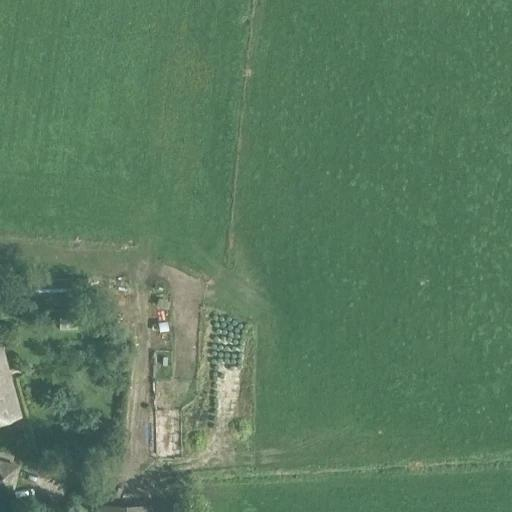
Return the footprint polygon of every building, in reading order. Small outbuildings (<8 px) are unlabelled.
[(87,299),(87,278),(27,278),(27,300),(87,299)] [(0,346),(0,420),(19,415),(0,346)] [(145,412),(146,448),(157,448),(156,412),(145,412)] [(0,459),(0,490),(12,494),(20,466),(0,459)] [(99,503),(98,511),(151,511),(152,504),(99,503)]
